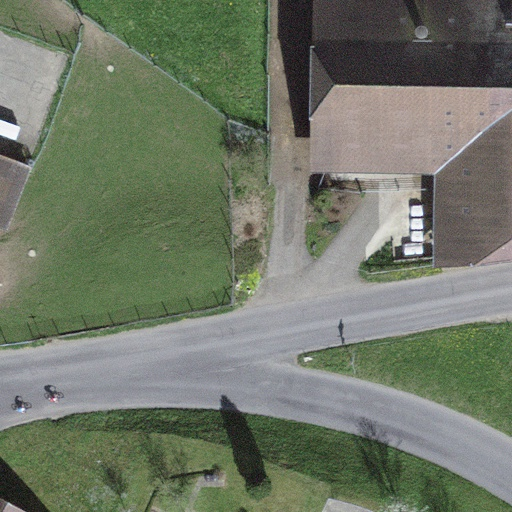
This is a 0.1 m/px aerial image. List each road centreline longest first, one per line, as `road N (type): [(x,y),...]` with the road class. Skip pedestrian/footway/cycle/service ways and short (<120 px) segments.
road 1 (unclassified): [(210,368),(442,428),(511,464)]
road 2 (unclassified): [(511,302),(210,368)]
road 3 (unclassified): [(210,368),(0,383)]
